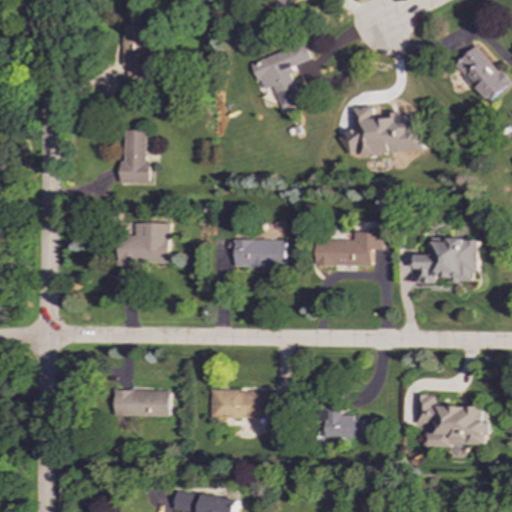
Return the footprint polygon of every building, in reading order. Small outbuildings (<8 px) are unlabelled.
[(267,0),(286,12),(293,0),(267,0)] [(147,25),(123,25),(124,65),(128,65),(128,82),(147,82),(147,25)] [(252,63),(263,92),(274,87),(282,109),(303,101),(290,68),(312,60),(306,43),(252,63)] [(489,105),(511,84),(476,45),(454,65),(489,105)] [(362,155),(425,150),(423,125),(415,126),(414,113),(387,115),(388,118),(375,119),(374,106),(354,108),(356,132),(345,133),(346,153),(361,152),(362,155)] [(120,183),(150,184),(151,162),(146,162),(147,131),(125,130),(125,161),(121,161),(120,183)] [(118,264),(171,265),(171,223),(137,223),(136,237),(119,237),(118,264)] [(317,240),(317,265),(374,266),(374,250),(386,250),(386,228),(374,228),(374,232),(357,232),(356,240),(317,240)] [(418,283),(438,283),(438,277),(453,277),(453,282),(476,282),(476,273),(480,273),(480,238),(434,238),(435,255),(418,255),(418,283)] [(236,267),(289,267),(289,241),(237,240),(236,267)] [(170,417),(170,391),(116,390),(115,416),(170,417)] [(212,417),(271,418),(272,391),(213,390),(212,417)] [(417,424),(437,424),(437,433),(425,433),(425,446),(486,446),(486,435),(489,436),(490,421),(484,421),(484,406),(436,405),(436,395),(417,395),(417,424)] [(376,439),(376,422),(356,422),(356,415),(342,415),(342,400),(322,400),(322,439),(376,439)] [(235,511),(237,499),(176,490),(173,509),(192,511),(235,511)]
